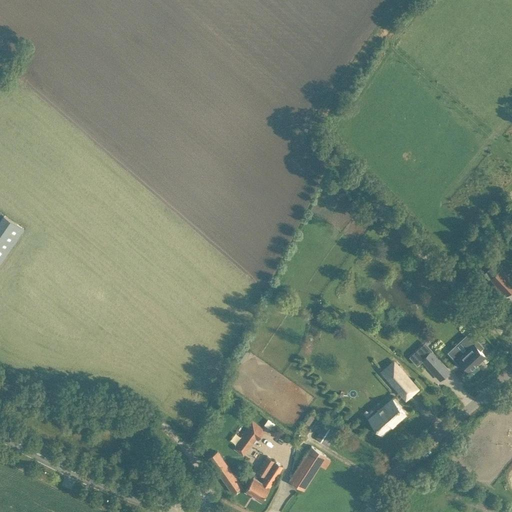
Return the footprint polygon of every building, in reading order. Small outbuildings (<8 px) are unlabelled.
[(0,263),(24,229),(4,215),(0,220),(0,263)] [(494,263),(483,273),(488,279),(490,277),(500,268),(494,263)] [(506,294),(511,288),(511,281),(500,268),(490,277),(495,283),(492,286),(497,293),(501,289),(506,294)] [(464,354),(459,358),(465,365),(469,369),(484,355),(479,349),(483,346),(470,332),(460,341),(467,348),(462,352),(464,354)] [(421,346),(410,356),(417,364),(422,360),(434,372),(443,364),(431,351),(428,348),(425,351),(421,346)] [(406,400),(419,389),(393,359),(380,370),(399,392),(406,400)] [(232,395),(225,390),(217,401),(225,407),(232,395)] [(384,405),(369,418),(372,421),(376,425),(382,433),(405,413),(398,405),(392,398),(384,405)] [(267,420),(264,424),(271,428),(273,424),(267,420)] [(239,440),(234,447),(239,451),(244,444),(249,447),(256,438),(258,439),(264,431),(262,430),(261,429),(263,427),(254,421),(252,423),(243,436),(239,440)] [(326,422),(316,437),(328,445),(338,429),(326,422)] [(326,468),(331,460),(325,456),(326,455),(311,445),(289,480),(304,489),(320,464),(326,468)] [(216,452),(209,457),(233,491),(241,486),(217,451),(216,452)] [(261,500),(283,465),(267,455),(257,471),(265,476),(261,481),(253,476),(245,490),(261,500)]
